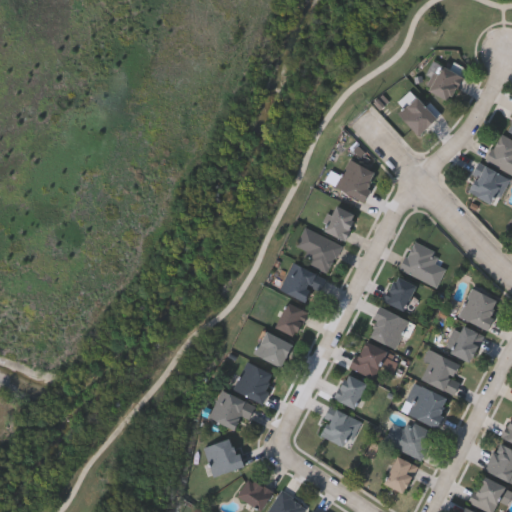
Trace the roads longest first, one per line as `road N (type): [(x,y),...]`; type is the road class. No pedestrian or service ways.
road 1 (residential): [(291,452),(296,421),(359,285),(420,183),(492,93),(507,49)]
road 2 (residential): [(376,128),(420,183),(511,266)]
road 3 (residential): [(444,511),(511,359)]
